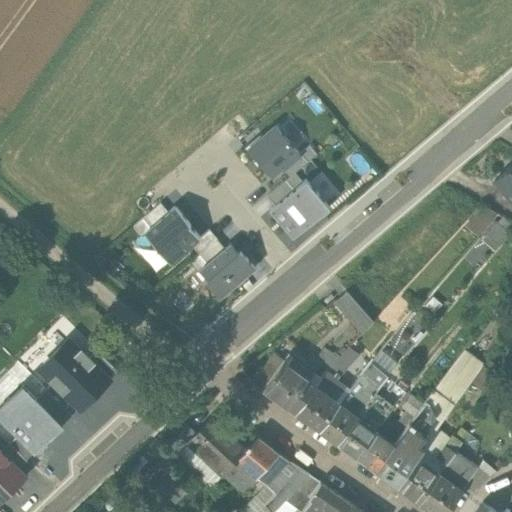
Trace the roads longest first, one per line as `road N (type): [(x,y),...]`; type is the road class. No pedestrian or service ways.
road 1 (track): [(0,207),(206,377)]
road 2 (residential): [(206,377),(399,511)]
road 3 (residential): [(307,290),(480,141)]
road 4 (residential): [(64,511),(206,377)]
road 5 (residential): [(205,171),(307,290)]
road 6 (residential): [(206,377),(307,290)]
road 7 (residential): [(393,41),(480,141)]
